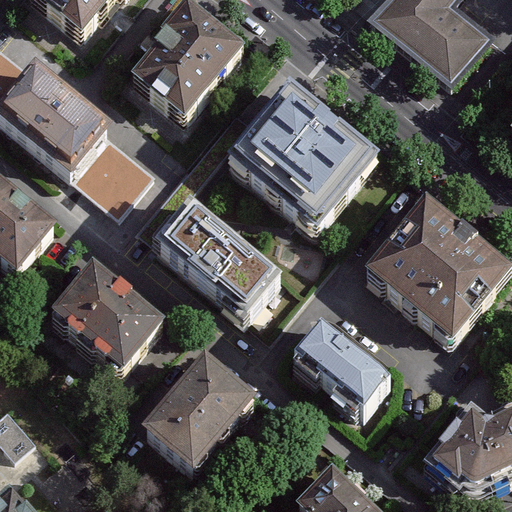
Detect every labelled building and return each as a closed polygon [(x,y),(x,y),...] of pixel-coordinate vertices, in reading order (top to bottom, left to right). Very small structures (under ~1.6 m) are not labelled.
[(128,0),(40,0),(34,8),(83,48),(117,6),(121,9),(128,0)] [(450,93),(487,48),(446,14),(458,0),(409,0),(403,7),(380,36),(450,93)] [(241,62),(189,20),(167,46),(172,50),(138,91),(186,130),(241,62)] [(0,130),(121,230),(158,185),(3,59),(0,62),(0,130)] [(377,170),(293,102),(237,172),(321,240),(377,170)] [(58,244),(0,196),(0,274),(20,291),(58,244)] [(295,291),(196,209),(155,259),(253,341),(295,291)] [(454,359),(510,291),(427,223),(371,291),(454,359)] [(169,342),(102,287),(65,331),(132,387),(169,342)] [(365,429),(391,397),(321,340),(295,372),(365,429)] [(260,425),(214,385),(154,455),(201,494),(260,425)] [(38,450),(9,418),(0,426),(0,448),(18,468),(38,450)] [(511,495),(511,424),(492,435),(486,434),(473,424),(425,481),(460,509),(463,505),(470,511),(476,511),(482,511),(511,495)] [(361,511),(333,485),(307,511),(361,511)]
